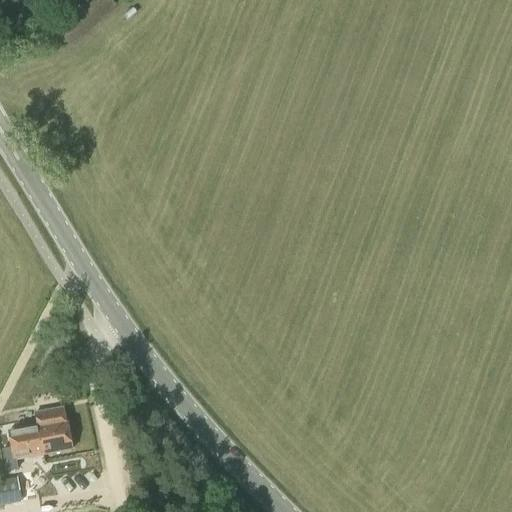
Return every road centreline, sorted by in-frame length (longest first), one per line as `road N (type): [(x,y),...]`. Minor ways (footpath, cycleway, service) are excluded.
road 1 (tertiary): [(282,511),(161,378),(94,277)]
road 2 (track): [(123,511),(82,299)]
road 3 (tertiary): [(94,277),(18,160)]
